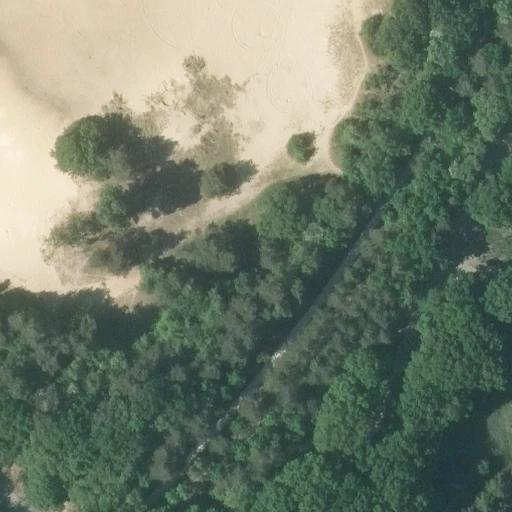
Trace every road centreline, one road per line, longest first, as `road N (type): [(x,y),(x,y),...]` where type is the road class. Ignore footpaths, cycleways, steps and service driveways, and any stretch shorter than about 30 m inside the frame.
road 1 (unknown): [(156,511),(309,333),(472,106),(511,26)]
road 2 (unclassified): [(323,511),(461,227)]
